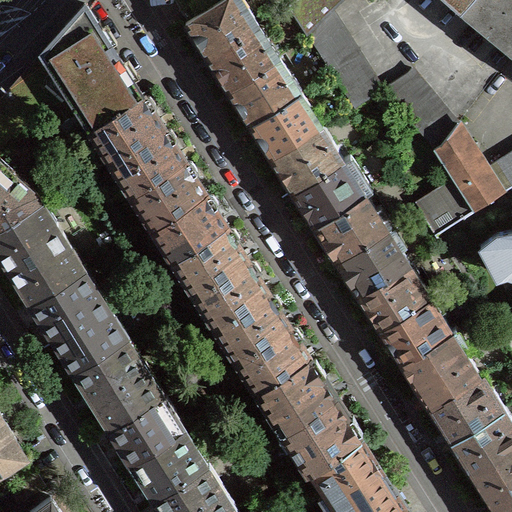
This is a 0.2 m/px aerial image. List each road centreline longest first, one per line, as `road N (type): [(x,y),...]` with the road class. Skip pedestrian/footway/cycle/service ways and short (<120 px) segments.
road 1 (residential): [(131,0),(450,511)]
road 2 (residential): [(0,320),(112,511)]
